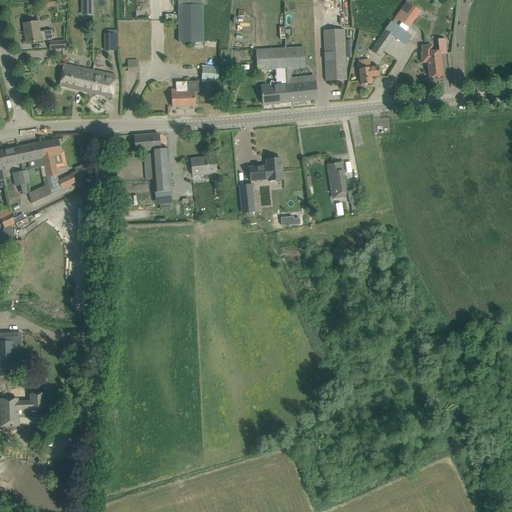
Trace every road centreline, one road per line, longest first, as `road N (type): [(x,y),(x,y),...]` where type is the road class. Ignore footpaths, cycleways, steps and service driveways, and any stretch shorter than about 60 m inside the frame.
road 1 (tertiary): [(104,126),(511,94)]
road 2 (tertiary): [(76,511),(95,403),(104,126)]
